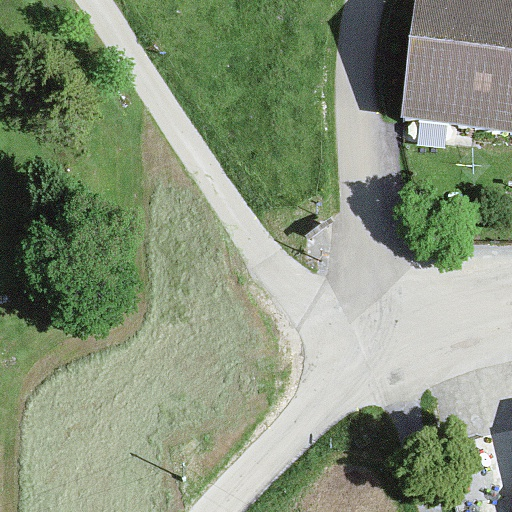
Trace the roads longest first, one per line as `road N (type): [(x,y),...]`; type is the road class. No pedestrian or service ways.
road 1 (unclassified): [(101,0),(258,235),(334,386)]
road 2 (unclassified): [(334,386),(371,0)]
road 3 (unclassified): [(334,386),(433,332),(511,324)]
road 4 (unclassified): [(196,511),(334,386)]
